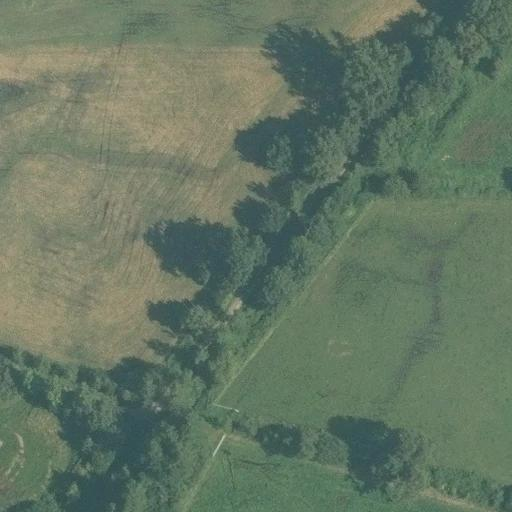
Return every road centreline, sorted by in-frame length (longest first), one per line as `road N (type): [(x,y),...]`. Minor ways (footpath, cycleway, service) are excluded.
road 1 (track): [(479,0),(286,255),(147,420)]
road 2 (track): [(0,375),(147,420)]
